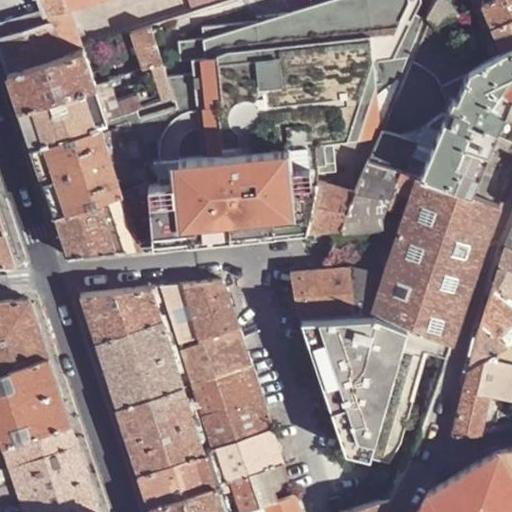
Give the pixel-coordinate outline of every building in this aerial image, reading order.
[(40,0),(43,8),(44,10),(68,2),(75,0),(40,0)] [(160,182),(147,186),(152,234),(153,247),(228,240),(308,232),(317,183),(319,173),(315,144),(381,136),(387,121),(382,71),(381,60),(396,60),(417,0),(308,0),(308,2),(258,19),(201,24),(202,36),(178,38),(179,57),(191,56),(201,155),(152,160),(160,182)] [(187,0),(192,13),(232,0),(187,0)] [(455,17),(446,0),(435,0),(423,24),(426,27),(429,30),(455,17)] [(511,18),(511,0),(489,0),(479,5),(489,30),(511,18)] [(43,8),(0,21),(0,36),(72,14),(68,2),(44,10),(43,8)] [(489,30),(479,5),(468,10),(473,21),(476,20),(482,34),(489,30)] [(0,49),(8,72),(83,48),(72,14),(0,36),(0,49)] [(511,18),(489,30),(500,55),(511,48),(511,18)] [(132,32),(143,69),(154,66),(163,63),(152,29),(151,26),(132,32)] [(426,27),(410,67),(411,67),(434,79),(451,106),(441,116),(439,114),(419,134),(419,147),(381,136),(371,165),(401,174),(419,178),(419,177),(472,197),(500,138),(511,142),(511,48),(500,55),(482,64),(473,69),(464,60),(452,49),(451,50),(429,30),(426,27)] [(96,84),(85,48),(83,48),(8,72),(15,96),(19,109),(96,84)] [(482,64),(473,55),(464,60),(473,69),(482,64)] [(154,66),(165,101),(174,98),(163,63),(154,66)] [(108,120),(122,115),(111,80),(96,84),(108,120)] [(25,126),(31,145),(101,122),(108,120),(96,84),(19,109),(25,126)] [(152,160),(137,111),(122,115),(108,120),(101,122),(124,193),(139,188),(147,186),(160,182),(152,160)] [(50,202),(55,216),(122,194),(124,193),(101,122),(31,145),(38,166),(50,202)] [(345,228),(384,226),(393,200),(394,195),(401,174),(371,165),(355,198),(341,229),(345,228)] [(401,174),(394,195),(400,196),(412,199),(419,178),(401,174)] [(488,238),(500,208),(472,197),(419,177),(419,178),(412,199),(410,205),(384,275),(372,309),(409,326),(430,335),(453,346),(488,238)] [(317,183),(308,232),(339,229),(341,229),(355,198),(330,187),(317,183)] [(143,235),(152,234),(147,186),(139,188),(143,235)] [(68,256),(139,249),(122,194),(55,216),(63,241),(68,256)] [(412,199),(400,196),(398,201),(410,205),(412,199)] [(3,219),(0,208),(0,261),(17,260),(3,219)] [(346,242),(345,228),(341,229),(339,229),(333,243),(346,242)] [(152,234),(143,235),(144,248),(153,247),(152,234)] [(511,249),(505,246),(493,285),(511,299),(511,249)] [(384,275),(350,267),(322,270),(294,273),(302,315),(372,309),(384,275)] [(181,278),(162,282),(174,339),(193,334),(181,278)] [(205,281),(185,283),(203,338),(239,327),(236,316),(227,291),(224,280),(205,281)] [(511,299),(493,285),(482,325),(509,348),(511,345),(511,299)] [(97,343),(163,322),(160,314),(154,296),(151,287),(81,294),(90,323),(97,343)] [(38,322),(30,300),(0,302),(0,372),(49,356),(38,322)] [(375,459),(409,326),(372,309),(302,315),(322,378),(347,452),(375,459)] [(168,321),(166,312),(160,314),(163,322),(168,321)] [(171,329),(168,321),(163,322),(166,331),(171,329)] [(117,408),(184,386),(178,370),(176,363),(173,355),(170,345),(166,331),(163,322),(97,343),(109,380),(117,408)] [(482,325),(469,371),(497,355),(505,350),(509,348),(482,325)] [(427,351),(430,335),(409,326),(375,459),(393,464),(406,442),(427,351)] [(246,347),(239,327),(203,338),(181,345),(193,383),(252,364),(246,347)] [(453,346),(430,335),(427,351),(448,360),(453,346)] [(503,381),(505,350),(497,355),(499,358),(491,392),(503,395),(503,381)] [(466,385),(491,392),(499,358),(497,355),(469,371),(466,385)] [(58,384),(49,356),(0,372),(0,440),(2,440),(4,444),(71,422),(58,384)] [(257,382),(252,364),(193,383),(204,417),(263,398),(257,382)] [(466,385),(454,433),(454,434),(457,436),(475,435),(481,434),(491,392),(466,385)] [(139,473),(205,452),(195,421),(192,411),(184,386),(117,408),(130,446),(139,473)] [(497,429),(503,395),(491,392),(481,434),(497,429)] [(268,414),(263,398),(204,417),(214,449),(218,448),(274,431),(268,414)] [(75,433),(71,422),(4,444),(4,445),(7,456),(16,483),(0,488),(0,511),(100,511),(88,472),(78,441),(75,433)] [(279,449),(274,431),(218,448),(230,481),(232,481),(285,464),(279,449)] [(511,511),(511,447),(498,450),(427,492),(415,511),(511,511)] [(146,496),(150,507),(216,486),(205,452),(139,473),(146,496)] [(290,481),(285,464),(232,481),(235,490),(242,511),(249,511),(266,507),(295,497),(290,481)] [(235,490),(232,481),(230,481),(224,483),(227,493),(235,490)] [(224,511),(216,486),(150,507),(151,511),(224,511)] [(300,511),(295,497),(266,507),(267,511),(300,511)] [(383,511),(390,500),(382,502),(351,511),(383,511)]
